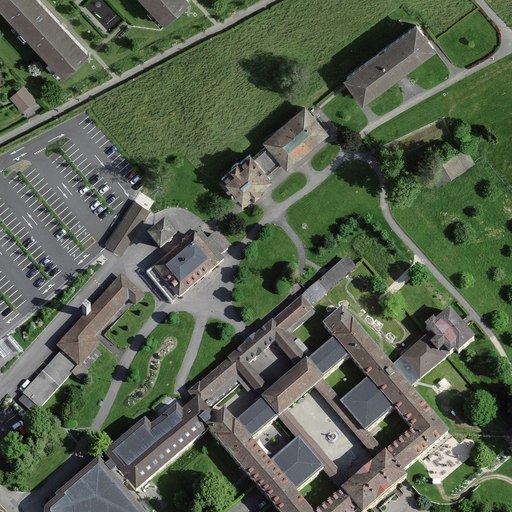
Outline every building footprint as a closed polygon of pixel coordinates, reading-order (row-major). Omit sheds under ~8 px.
[(0,0),(0,3),(64,72),(87,51),(39,0),(0,0)] [(90,0),(89,1),(109,29),(125,18),(111,0),(90,0)] [(186,0),(146,0),(165,20),(186,0)] [(433,47),(416,25),(346,77),(363,99),(433,47)] [(23,87),(11,98),(22,109),(34,98),(23,87)] [(329,136),(305,108),(262,144),(266,150),(254,161),(250,156),(219,182),(242,210),(273,184),(267,177),(281,166),(287,172),(329,136)] [(463,168),(455,153),(429,168),(438,183),(463,168)] [(105,247),(119,256),(121,257),(150,212),(133,202),(105,247)] [(164,216),(146,231),(160,248),(178,233),(164,216)] [(217,229),(207,237),(200,229),(195,234),(193,232),(146,273),(174,304),(225,259),(221,255),(231,245),(217,229)] [(188,408),(208,430),(275,511),(351,511),(354,510),(355,511),(362,511),(403,477),(399,472),(420,453),(445,432),(409,389),(454,351),(455,353),(471,339),(444,308),(421,328),(427,334),(390,366),(339,306),(319,324),(331,338),(311,354),(293,333),(317,312),(312,306),(356,269),(345,256),(300,294),(187,391),(196,400),(188,408)] [(145,295),(119,273),(107,286),(55,346),(60,350),(17,400),(35,416),(72,373),(80,380),(102,355),(97,350),(145,295)] [(208,430),(188,408),(182,412),(177,406),(151,428),(145,421),(105,456),(107,458),(100,464),(122,488),(128,482),(136,491),(208,430)] [(511,428),(503,437),(511,447),(511,428)] [(100,464),(98,461),(56,497),(58,500),(48,508),(46,511),(45,511),(141,511),(122,488),(100,464)]
